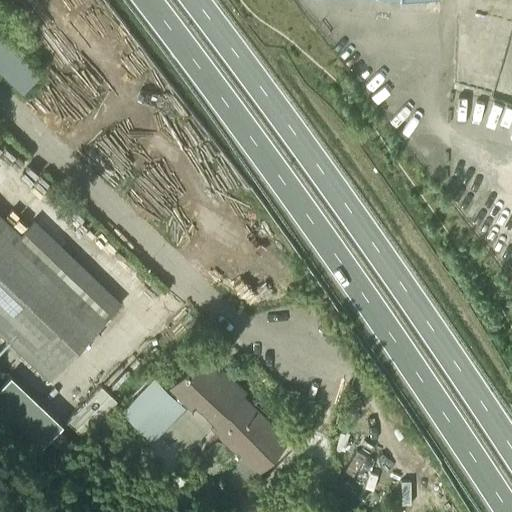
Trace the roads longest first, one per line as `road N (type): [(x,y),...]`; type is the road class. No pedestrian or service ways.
road 1 (trunk): [(147,0),(329,244),(508,511)]
road 2 (trunk): [(511,448),(193,0)]
road 3 (unclassified): [(313,360),(243,324),(0,100)]
